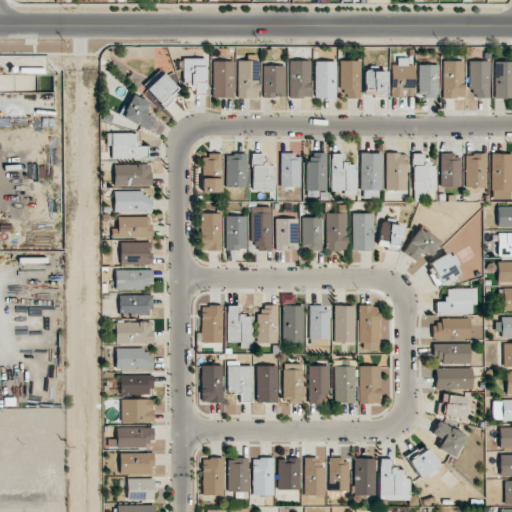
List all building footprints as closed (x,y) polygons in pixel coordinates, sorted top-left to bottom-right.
[(205,58),(183,58),(183,83),(195,83),(195,93),(206,93),(205,58)] [(391,97),(413,97),(414,65),(407,65),(407,58),(392,58),(391,97)] [(237,98),(259,98),(258,60),(237,61),(237,98)] [(310,60),(289,61),(289,98),(310,98),(310,60)] [(360,60),(339,60),(340,90),(346,90),(346,98),(360,98),(360,60)] [(463,61),(442,60),(441,98),(463,98),(463,61)] [(232,61),(213,61),(212,97),(232,97),(232,61)] [(335,98),(336,61),(314,61),(314,98),(335,98)] [(489,97),(488,61),(468,61),(468,97),(489,97)] [(493,98),(511,98),(511,61),(493,61),(493,98)] [(438,64),(418,65),(418,97),(438,97),(438,64)] [(284,65),(262,66),(262,97),(285,97),(284,65)] [(364,96),(387,96),(386,71),(364,71),(364,96)] [(163,107),(180,90),(162,73),(145,89),(163,107)] [(154,117),(145,113),(149,101),(130,94),(122,118),(150,129),(154,117)] [(138,133),(108,133),(108,158),(148,157),(147,146),(138,146),(138,133)] [(307,190),(325,190),(326,153),(307,152),(307,190)] [(381,190),(380,152),(359,153),(360,190),(381,190)] [(201,192),(220,193),(221,154),(202,153),(201,192)] [(265,153),(251,154),(252,190),(275,190),(274,165),(265,166),(265,153)] [(355,195),(355,163),(343,163),(343,153),(331,153),(331,190),(343,190),(343,195),(355,195)] [(406,190),(406,153),(385,153),(385,190),(406,190)] [(413,199),(425,199),(425,190),(435,190),(435,163),(425,163),(425,153),(412,154),(413,199)] [(460,187),(459,153),(439,153),(440,187),(460,187)] [(226,187),(246,187),(246,154),(226,154),(226,187)] [(280,186),(300,187),(300,154),(280,154),(280,186)] [(464,154),(465,187),(485,187),(485,154),(464,154)] [(491,190),(511,190),(511,154),(490,154),(491,190)] [(150,164),(113,165),(113,186),(151,185),(150,164)] [(113,212),(151,211),(151,192),(113,192),(113,212)] [(271,250),(270,206),(250,207),(251,251),(271,250)] [(511,226),(511,206),(497,206),(497,226),(511,226)] [(221,213),(201,213),(200,250),(221,251),(221,213)] [(346,213),(325,213),(326,250),(347,250),(346,213)] [(352,250),(373,250),(373,213),(351,213),(352,250)] [(150,216),(115,217),(115,238),(151,237),(150,216)] [(246,216),(225,216),(225,250),(246,250),(246,216)] [(321,250),(321,217),(301,217),(301,249),(321,250)] [(297,218),(275,219),(275,250),(297,250),(297,218)] [(399,249),(402,225),(380,222),(378,247),(399,249)] [(402,253),(414,261),(420,251),(430,257),(440,241),(418,227),(402,253)] [(511,232),(497,233),(498,256),(511,255),(511,232)] [(151,264),(151,242),(119,242),(120,264),(151,264)] [(452,252),(430,262),(439,283),(461,273),(452,252)] [(497,283),(511,282),(511,262),(497,262),(497,283)] [(151,269),(114,270),(115,290),(144,290),(144,284),(152,284),(151,269)] [(476,288),(444,288),(445,302),(436,302),(436,314),(472,313),(472,305),(476,305),(476,288)] [(511,288),(502,288),(503,310),(511,310),(511,288)] [(151,295),(118,295),(119,315),(152,315),(151,295)] [(257,313),(257,343),(277,343),(276,304),(262,305),(262,313),(257,313)] [(200,306),(201,343),(222,342),(222,305),(200,306)] [(239,306),(226,305),(226,342),(240,342),(240,348),(251,348),(251,315),(238,315),(239,306)] [(302,305),(281,305),(282,343),(303,342),(302,305)] [(309,339),(328,339),(328,305),(308,306),(309,339)] [(379,343),(380,306),(358,305),(358,342),(379,343)] [(333,342),(354,342),(354,306),(333,306),(333,342)] [(511,316),(498,317),(498,337),(511,337),(511,316)] [(469,319),(431,319),(432,339),(470,338),(469,319)] [(114,343),(151,343),(152,322),(114,322),(114,343)] [(511,342),(503,343),(503,367),(511,366),(511,342)] [(433,344),(433,362),(469,362),(469,343),(433,344)] [(115,349),(115,369),(152,369),(152,349),(115,349)] [(252,366),(239,365),(239,361),(228,361),(227,390),(240,390),(239,400),(251,401),(252,366)] [(282,402),(302,403),(303,364),(283,363),(282,402)] [(221,365),(201,365),(201,403),(222,402),(221,365)] [(256,402),(277,403),(278,366),(257,365),(256,402)] [(328,366),(308,365),(308,404),(328,404),(328,366)] [(355,402),(354,366),(333,366),(334,403),(355,402)] [(358,366),(359,403),(380,403),(380,366),(358,366)] [(471,367),(434,368),(435,389),(471,389),(471,367)] [(119,375),(119,394),(152,394),(152,375),(119,375)] [(437,415),(463,419),(467,397),(440,393),(437,415)] [(153,399),(121,399),(121,422),(152,422),(153,399)] [(511,399),(492,400),(492,420),(511,420),(511,399)] [(431,434),(442,439),(437,449),(457,458),(468,436),(437,421),(431,434)] [(153,446),(153,426),(116,427),(116,447),(153,446)] [(511,427),(498,427),(499,448),(511,447),(511,427)] [(440,471),(429,447),(408,456),(419,480),(440,471)] [(153,452),(119,453),(119,474),(153,474),(153,452)] [(511,475),(511,454),(499,455),(499,476),(511,475)] [(304,495),(324,495),(324,466),(318,466),(318,457),(303,458),(304,495)] [(202,458),(202,495),(224,495),(224,458),(202,458)] [(248,458),(227,458),(228,492),(248,491),(248,458)] [(272,458),(251,458),(252,495),(273,495),(272,458)] [(278,490),(299,489),(299,458),(277,458),(278,490)] [(328,491),(348,491),(348,458),(328,458),(328,491)] [(375,458),(354,458),(353,495),(374,495),(375,458)] [(409,500),(409,478),(405,478),(405,468),(392,468),(392,458),(379,458),(380,500),(409,500)] [(153,478),(126,479),(127,500),(154,499),(153,478)]
